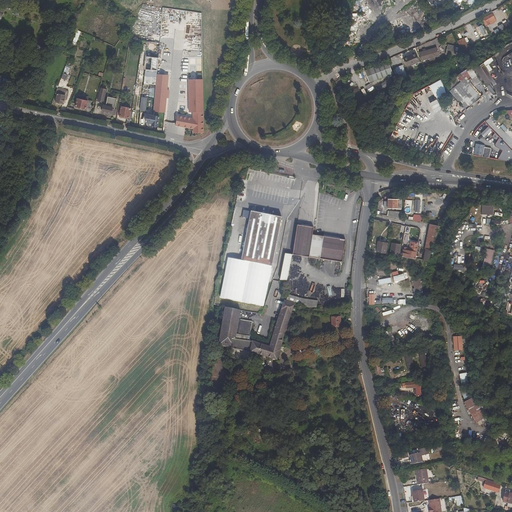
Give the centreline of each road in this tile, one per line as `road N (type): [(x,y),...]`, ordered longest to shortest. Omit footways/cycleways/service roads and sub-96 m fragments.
road 1 (secondary): [(82,308),(161,229),(210,165),(238,146)]
road 2 (residential): [(358,332),(410,307),(440,311),(467,426),(484,430)]
road 3 (residential): [(206,151),(0,107)]
road 4 (residential): [(313,84),(495,0)]
road 5 (secondary): [(206,151),(82,308)]
road 6 (tertiary): [(397,511),(358,332)]
road 7 (tertiary): [(358,332),(372,177)]
road 8 (secondary): [(82,308),(0,400)]
